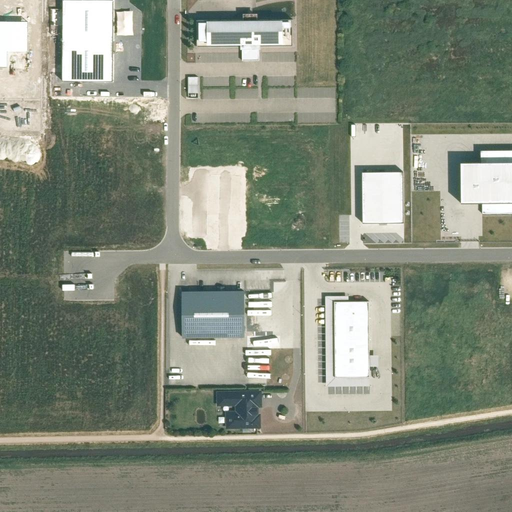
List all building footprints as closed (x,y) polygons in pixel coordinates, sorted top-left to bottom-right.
[(113,1),(63,0),(63,82),(113,82),(113,1)] [(240,22),(196,22),(196,48),(288,48),(288,21),(257,21),(257,16),(240,16),(240,22)] [(186,93),(199,93),(199,77),(186,77),(186,93)] [(511,150),(475,151),(475,163),(450,163),(451,202),(479,202),(479,214),(511,213),(511,150)] [(362,172),(363,223),(403,222),(403,172),(362,172)] [(244,338),(243,292),(180,292),(181,316),(185,316),(185,339),(244,338)] [(348,302),(348,297),(325,297),(325,387),(369,387),(369,302),(348,302)] [(261,391),(216,392),(216,407),(234,407),(234,411),(225,411),(225,430),(261,429),(261,414),(258,414),(258,408),(262,408),(261,391)]
